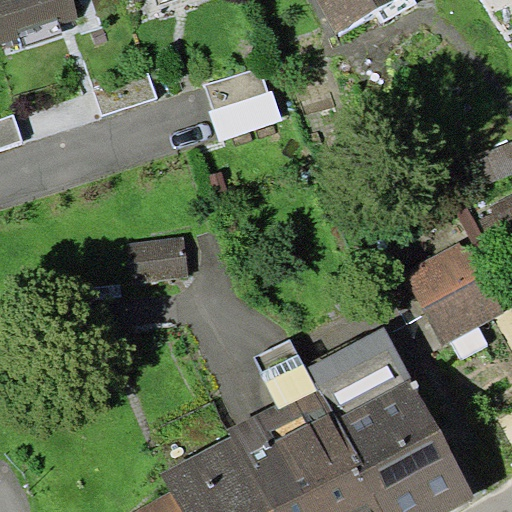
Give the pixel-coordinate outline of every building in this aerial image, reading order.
[(0,0),(0,39),(1,41),(78,16),(73,0),(0,0)] [(318,0),(337,33),(395,0),(318,0)] [(206,85),(214,109),(269,92),(261,67),(206,85)] [(157,99),(149,72),(94,89),(103,116),(157,99)] [(214,109),(210,111),(220,141),(283,120),(273,90),(269,92),(214,109)] [(0,148),(22,142),(14,117),(0,121),(0,148)] [(511,194),(490,205),(493,211),(480,217),(496,248),(510,241),(509,239),(511,236),(511,194)] [(184,235),(128,242),(132,280),(189,273),(184,235)] [(443,345),(505,312),(468,246),(464,248),(461,242),(404,273),(443,345)] [(384,511),(444,511),(476,495),(409,378),(412,376),(384,325),(310,366),(322,388),(319,389),(384,511)] [(280,410),(319,389),(299,354),(260,373),(276,404),(280,410)] [(232,434),(273,511),(384,511),(319,389),(280,410),(276,404),(229,429),(232,434)] [(273,511),(232,434),(161,472),(172,493),(136,511),(273,511)]
